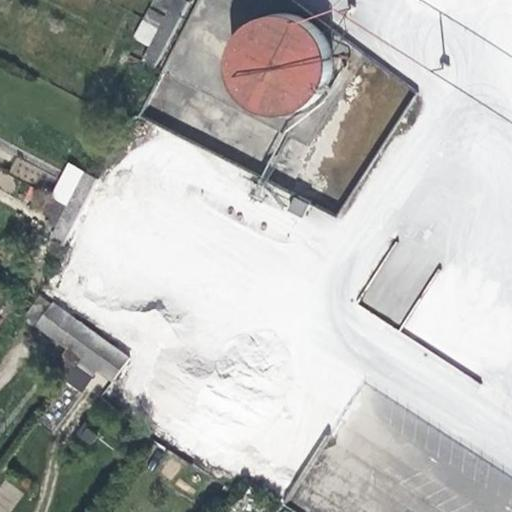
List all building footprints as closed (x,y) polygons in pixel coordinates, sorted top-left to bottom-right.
[(156,68),(190,2),(187,0),(173,0),(143,60),(156,68)] [(376,10),(364,2),(356,15),(369,23),(376,10)] [(279,13),(270,15),(254,23),(248,28),(239,38),(234,55),(234,63),(234,72),(237,80),(242,91),(249,100),(255,104),(263,109),(275,113),(284,113),(294,112),(308,108),(317,101),(323,94),(328,86),(332,77),(334,67),(333,58),(332,50),(328,40),(318,26),(307,19),(298,15),(290,13),(279,13)] [(511,29),(496,25),(490,44),(510,50),(511,43),(511,29)] [(67,246),(100,179),(86,172),(52,240),(67,246)] [(310,204),(296,196),(289,210),(304,218),(310,204)] [(0,303),(10,289),(0,282),(0,303)] [(40,295),(33,306),(26,316),(39,324),(37,325),(68,348),(63,356),(93,378),(99,370),(113,382),(131,358),(54,302),(52,305),(40,295)] [(233,494),(241,482),(206,456),(198,468),(233,494)] [(271,511),(275,507),(241,482),(233,494),(258,511),(271,511)]
